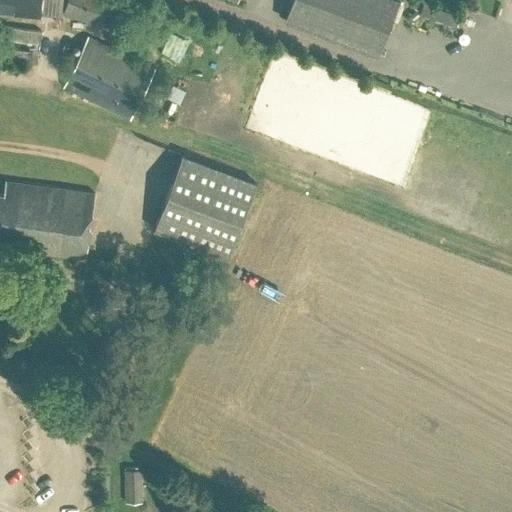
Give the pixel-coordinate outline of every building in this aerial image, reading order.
[(40,0),(0,0),(0,9),(39,14),(40,0)] [(122,0),(67,0),(64,13),(118,31),(127,2),(122,0)] [(295,0),(288,20),(376,53),(395,0),(295,0)] [(155,66),(88,34),(63,87),(130,119),(155,66)] [(182,153),(154,228),(229,256),(257,182),(182,153)] [(0,239),(21,242),(20,249),(86,258),(95,191),(6,179),(4,192),(0,191),(0,239)] [(104,433),(97,447),(117,458),(124,444),(104,433)] [(142,501),(141,469),(124,469),(125,502),(142,501)]
